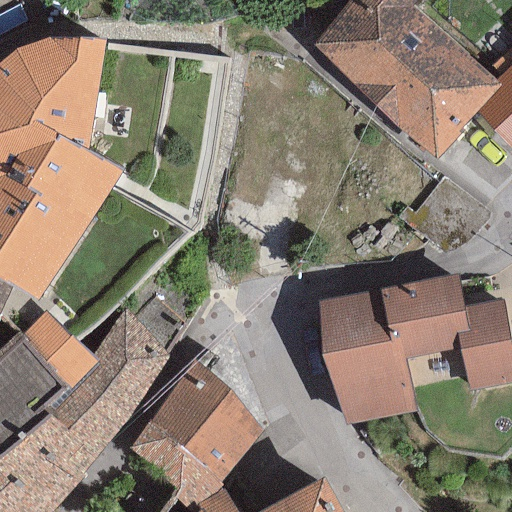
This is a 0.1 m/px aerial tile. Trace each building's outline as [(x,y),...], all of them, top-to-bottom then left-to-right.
[(415,0),(349,0),(313,46),(436,160),(476,113),(499,86),(494,81),(411,5),(415,0)] [(0,177),(6,177),(14,157),(55,143),(59,136),(87,152),(104,40),(48,38),(15,50),(0,63),(0,177)] [(511,62),(494,81),(499,86),(476,113),(511,151),(511,62)] [(0,177),(0,278),(13,286),(39,300),(122,172),(87,152),(59,136),(55,143),(14,157),(6,177),(0,177)] [(320,301),(348,426),(414,412),(403,359),(461,347),(471,392),(511,383),(511,351),(501,301),(465,309),(458,275),(320,301)] [(0,278),(0,312),(13,286),(0,278)] [(0,511),(54,511),(84,478),(81,476),(133,416),(169,358),(125,312),(92,358),(97,363),(49,417),(0,457),(0,511)] [(0,350),(0,457),(49,417),(97,363),(92,358),(45,313),(22,338),(17,334),(0,350)] [(196,362),(130,449),(158,479),(185,508),(192,502),(197,507),(222,489),(220,483),(262,432),(196,362)] [(200,511),(341,511),(323,478),(260,511),(236,511),(222,489),(197,507),(201,511),(200,511)] [(131,511),(181,511),(185,508),(158,479),(131,511)]
